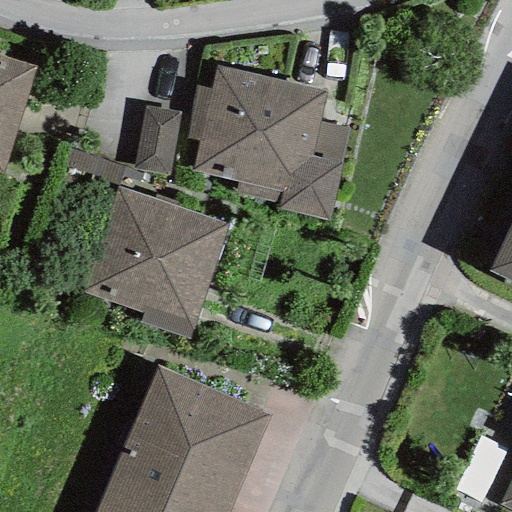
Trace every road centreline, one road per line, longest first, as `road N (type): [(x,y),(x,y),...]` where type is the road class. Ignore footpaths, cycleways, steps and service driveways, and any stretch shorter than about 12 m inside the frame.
road 1 (residential): [(511,86),(410,282),(309,511)]
road 2 (residential): [(0,1),(94,27),(218,31),(357,0)]
